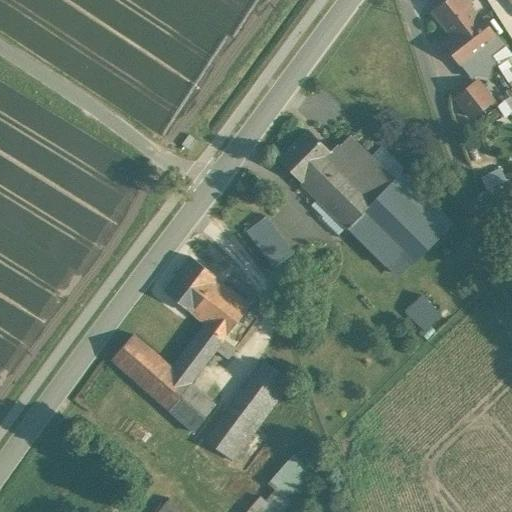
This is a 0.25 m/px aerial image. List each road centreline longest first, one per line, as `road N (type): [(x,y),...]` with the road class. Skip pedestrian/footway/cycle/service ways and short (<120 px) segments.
road 1 (tertiary): [(208,190),(0,478)]
road 2 (unclassified): [(405,0),(453,153),(511,282)]
road 3 (unclassified): [(0,47),(208,190)]
road 4 (tertiary): [(348,0),(208,190)]
